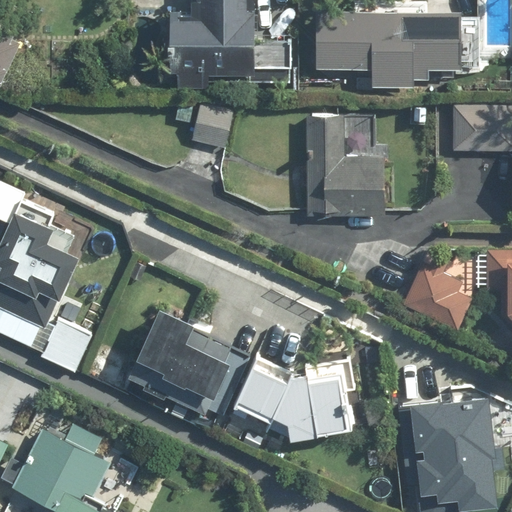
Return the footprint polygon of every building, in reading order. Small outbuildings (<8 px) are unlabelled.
[(195,0),(196,7),(170,7),(171,88),(210,88),(210,73),(256,73),(255,0),(195,0)] [(429,74),(429,64),(464,64),(463,6),(318,7),(319,65),(372,64),(372,81),(413,81),(413,74),(429,74)] [(20,39),(0,29),(0,81),(0,82),(20,39)] [(234,110),(202,101),(191,140),(224,149),(234,110)] [(434,106),(408,103),(407,124),(432,126),(434,106)] [(511,109),(454,107),(452,149),(511,151),(511,109)] [(385,211),(384,152),(346,153),(346,112),(308,112),(309,212),(385,211)] [(46,320),(79,250),(42,233),(53,211),(22,196),(0,242),(0,329),(43,350),(41,353),(77,369),(94,334),(59,317),(56,324),(46,320)] [(483,266),(430,244),(403,309),(456,331),(483,266)] [(492,285),(505,285),(505,309),(511,316),(511,248),(492,249),(492,285)] [(195,317),(159,301),(128,369),(222,412),(250,352),(191,325),(195,317)] [(343,365),(290,373),(291,370),(257,354),(235,397),(270,414),(293,428),(352,419),(343,365)] [(499,495),(490,388),(399,396),(409,511),(436,511),(463,510),(462,498),(499,495)] [(112,457),(44,423),(14,484),(59,506),(55,511),(118,511),(91,498),(112,457)] [(0,495),(0,460),(9,442),(0,437),(0,496),(1,495),(0,495)]
